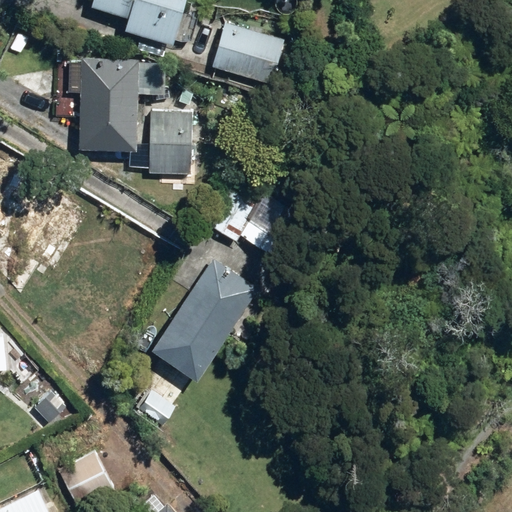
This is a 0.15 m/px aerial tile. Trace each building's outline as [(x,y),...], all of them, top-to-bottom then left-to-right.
[(143,33),(139,47),(163,55),(168,40),(171,42),(184,0),(94,0),(93,5),(129,16),(126,27),(143,33)] [(228,20),(213,64),(270,83),(285,38),(228,20)] [(139,90),(166,91),(168,60),(83,55),(78,147),(136,150),(139,90)] [(191,111),(150,110),(149,172),(189,173),(191,111)] [(2,243),(8,247),(50,274),(91,208),(49,181),(41,193),(20,180),(6,204),(21,213),(2,243)] [(264,202),(233,184),(210,224),(239,241),(242,235),(274,254),(286,232),(274,225),(288,202),(271,191),(264,202)] [(258,287),(250,281),(255,274),(227,255),(222,262),(213,256),(151,345),(197,377),(258,287)] [(65,404),(37,376),(20,393),(48,421),(65,404)] [(54,511),(39,481),(0,501),(0,511),(54,511)] [(177,511),(166,500),(162,503),(154,494),(133,511),(177,511)]
